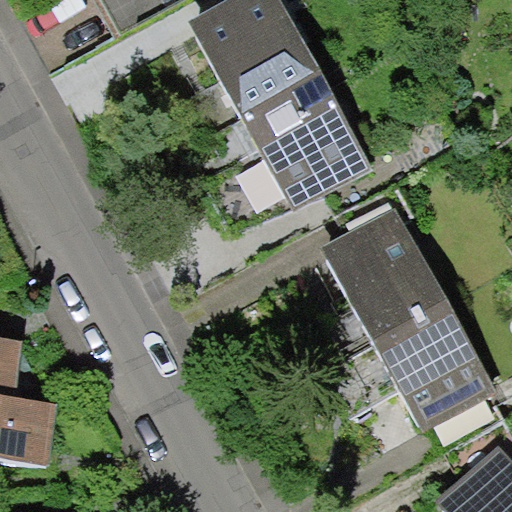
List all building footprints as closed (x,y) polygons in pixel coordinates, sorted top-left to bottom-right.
[(188,0),(99,0),(120,38),(188,0)] [(227,0),(236,15),(196,38),(217,75),(242,121),(316,80),(271,0),(227,0)] [(316,80),(242,121),(252,138),(258,150),(200,182),(229,234),(293,208),(291,205),(318,190),(317,188),(329,181),(346,212),(395,185),(406,179),(389,145),(365,158),(320,78),(316,80)] [(402,224),(413,218),(395,185),(346,212),(342,214),(359,244),(327,262),(342,290),(373,346),(447,305),(402,224)] [(447,305),(373,346),(324,373),(350,419),(398,393),(403,402),(418,429),(435,420),(451,450),(504,421),(487,391),(493,388),(447,305)] [(0,402),(9,404),(10,391),(16,347),(0,344),(0,402)] [(50,409),(9,404),(0,402),(0,462),(46,468),(46,465),(43,464),(44,457),(50,409)] [(511,511),(511,463),(508,459),(511,456),(511,434),(504,421),(451,450),(472,487),(442,511),(511,511)]
